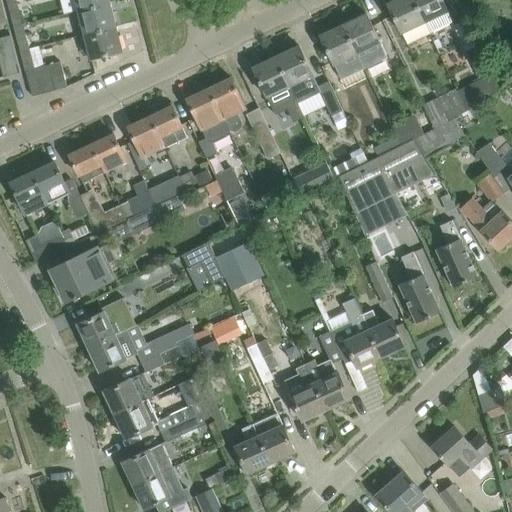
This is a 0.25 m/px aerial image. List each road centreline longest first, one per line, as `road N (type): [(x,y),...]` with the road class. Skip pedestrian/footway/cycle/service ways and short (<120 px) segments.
road 1 (residential): [(302,511),(511,314)]
road 2 (residential): [(0,146),(207,49)]
road 3 (residential): [(93,511),(55,365)]
road 4 (residential): [(55,365),(0,258)]
